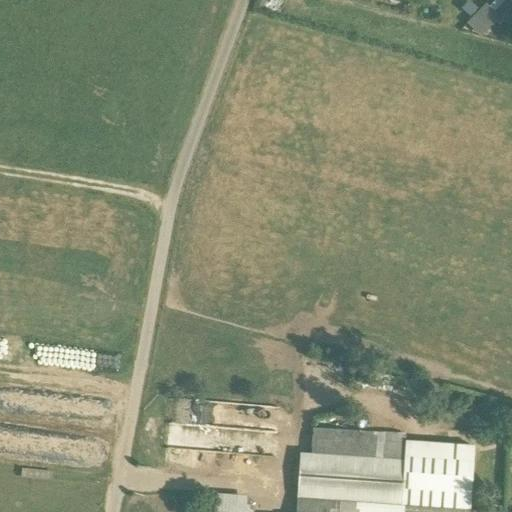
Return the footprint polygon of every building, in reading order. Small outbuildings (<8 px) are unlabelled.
[(466,24),(482,38),(500,18),(484,3),(466,24)] [(499,19),(511,24),(511,23),(511,8),(504,5),(499,19)] [(406,437),(313,432),(311,457),(404,460),(405,443),(406,437)] [(469,511),(473,447),(405,443),(404,460),(401,509),(452,511),(469,511)] [(311,457),(300,457),(297,502),(401,509),(404,460),(311,457)] [(452,511),(401,509),(297,502),(295,511),(452,511)]
